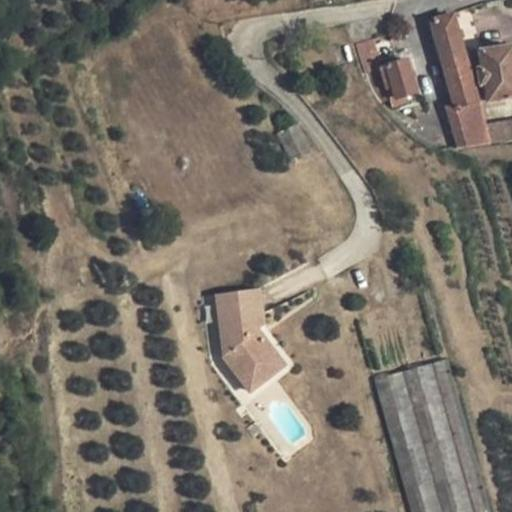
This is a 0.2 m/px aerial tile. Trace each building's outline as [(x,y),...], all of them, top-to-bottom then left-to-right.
[(491,143),(511,139),(511,120),(486,125),(455,14),(432,21),(456,104),(447,107),(458,147),(491,143)] [(364,73),(382,67),(374,39),(355,45),(364,73)] [(511,98),(511,45),(481,50),(483,67),(479,68),(482,85),(486,85),(489,102),(511,98)] [(419,92),(409,59),(382,67),(392,100),(394,107),(410,103),(408,95),(419,92)] [(392,100),(382,67),(364,73),(374,94),(380,103),(392,100)] [(292,164),(314,153),(299,123),(277,134),(292,164)] [(344,271),(411,511),(490,511),(415,240),(399,244),(402,255),(344,271)] [(260,289),(218,294),(225,354),(224,355),(251,391),(267,379),(260,368),(278,354),(259,330),(265,325),(260,289)] [(260,368),(267,379),(286,365),(278,354),(260,368)]
